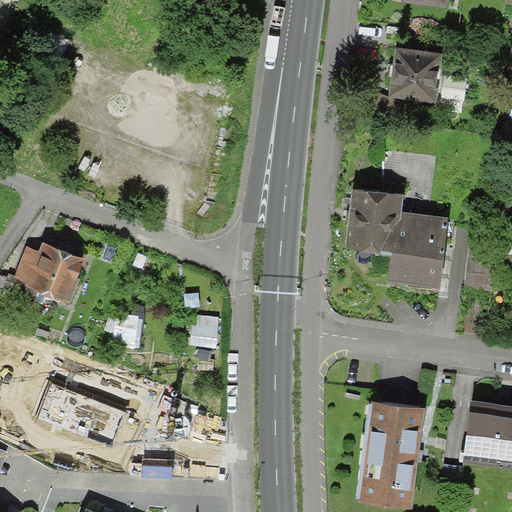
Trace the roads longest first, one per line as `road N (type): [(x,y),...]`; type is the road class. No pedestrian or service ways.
road 1 (residential): [(312,326),(341,0)]
road 2 (primary): [(279,294),(303,29)]
road 3 (residential): [(241,262),(207,256),(0,172)]
road 4 (residential): [(241,262),(240,511)]
road 5 (residential): [(303,29),(270,90),(241,262)]
road 6 (primary): [(277,511),(279,294)]
road 7 (residential): [(511,357),(312,326)]
road 8 (residential): [(314,511),(312,326)]
